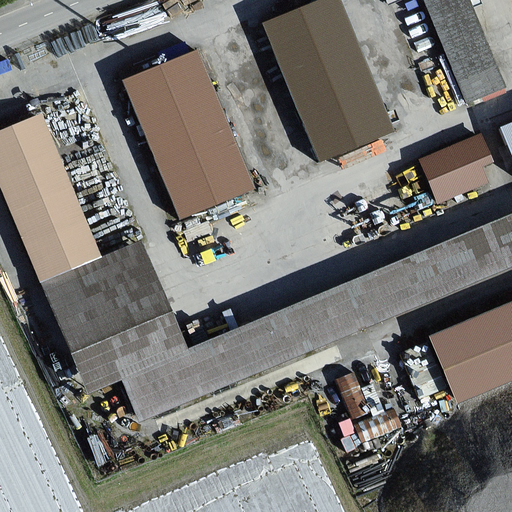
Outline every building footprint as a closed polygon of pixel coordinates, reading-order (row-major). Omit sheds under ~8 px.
[(396,130),(341,0),(317,0),(262,23),(320,162),(396,130)] [(508,90),(470,0),(422,0),(467,107),(508,90)] [(255,189),(197,49),(122,79),(180,220),(255,189)] [(0,133),(0,182),(44,285),(104,259),(42,116),(0,133)] [(511,122),(498,129),(511,161),(511,122)] [(418,174),(431,203),(488,178),(480,161),(492,156),(483,133),(414,163),(418,174)] [(418,174),(331,211),(344,241),(431,203),(418,174)] [(511,213),(189,351),(143,242),(104,259),(44,285),(91,393),(121,381),(141,426),(511,267),(511,213)] [(511,305),(430,339),(457,404),(511,381),(511,305)] [(355,422),(363,439),(391,426),(362,364),(336,375),(357,421),(355,422)]
